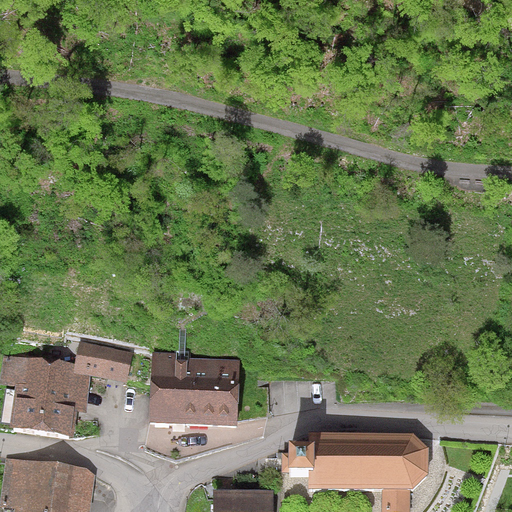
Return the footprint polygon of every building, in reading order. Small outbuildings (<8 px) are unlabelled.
[(83,395),(87,376),(125,383),(129,359),(77,348),(74,373),(4,359),(0,384),(0,386),(11,389),(10,396),(17,397),(12,434),(67,442),(73,391),(83,395)] [(150,391),(148,426),(235,429),(237,375),(188,374),(189,354),(173,353),(173,359),(151,359),(150,391)] [(425,480),(425,454),(411,441),(308,440),(308,455),(288,455),(288,479),(308,479),(308,494),(382,494),(381,511),(406,511),(407,493),(411,493),(425,480)] [(78,511),(84,474),(27,466),(26,469),(6,466),(0,510),(11,511),(78,511)] [(213,500),(213,511),(270,511),(270,499),(213,500)]
